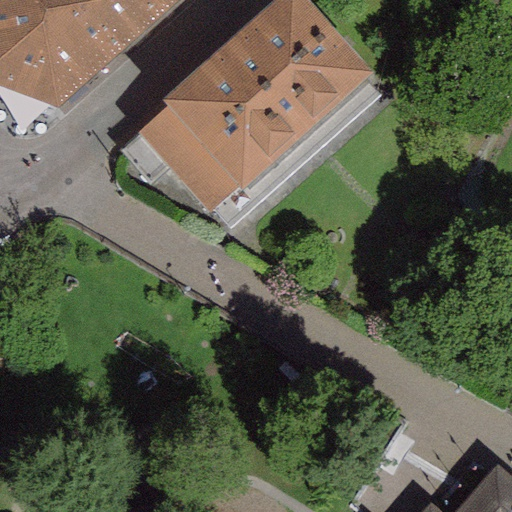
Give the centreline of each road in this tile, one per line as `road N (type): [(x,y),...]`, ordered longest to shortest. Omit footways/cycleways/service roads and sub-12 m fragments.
road 1 (residential): [(57,160),(85,193),(417,386),(511,452)]
road 2 (residential): [(57,160),(229,0)]
